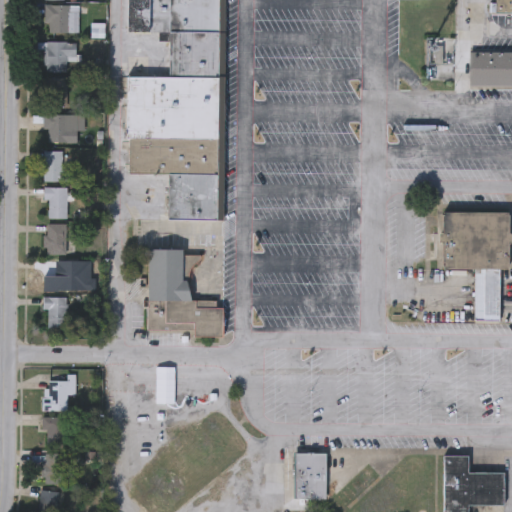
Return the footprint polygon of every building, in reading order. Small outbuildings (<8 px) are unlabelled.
[(223,0),(224,221),(166,221),(166,174),(125,174),(125,78),(167,78),(167,31),(126,32),(126,0),(223,0)] [(511,0),(511,13),(493,13),(493,0),(511,0)] [(77,32),(44,32),(44,4),(77,4),(77,32)] [(74,71),(43,71),(43,41),(74,41),(74,71)] [(511,85),(467,85),(468,51),(511,51),(511,85)] [(44,107),(44,77),(66,77),(66,107),(44,107)] [(76,114),(76,142),(44,142),(44,114),(76,114)] [(42,180),(43,151),(62,151),(61,181),(42,180)] [(66,217),(45,218),(45,187),(66,186),(66,217)] [(473,270),(439,270),(440,213),(508,213),(507,269),(499,269),(498,322),(473,322),(473,270)] [(44,254),(44,223),(65,223),(65,254),(44,254)] [(198,259),(195,263),(191,265),(187,271),(187,274),(185,283),(189,300),(215,301),(215,308),(220,308),(220,337),(192,336),(192,331),(145,330),(147,251),(182,251),(181,254),(198,254),(198,259)] [(42,290),(42,260),(66,260),(66,290),(42,290)] [(46,308),(42,308),(42,296),(66,296),(66,327),(46,327),(46,308)] [(74,394),(66,394),(66,410),(42,410),(43,380),(65,380),(65,373),(75,373),(74,394)] [(65,416),(65,447),(41,447),(41,416),(65,416)] [(324,497),(293,497),(293,451),(324,451),(324,497)] [(41,482),(41,453),(77,453),(77,462),(65,462),(65,482),(41,482)] [(502,471),(502,504),(467,504),(467,511),(443,511),(443,454),(467,453),(467,471),(502,471)] [(58,511),(38,511),(38,490),(58,490),(58,511)]
